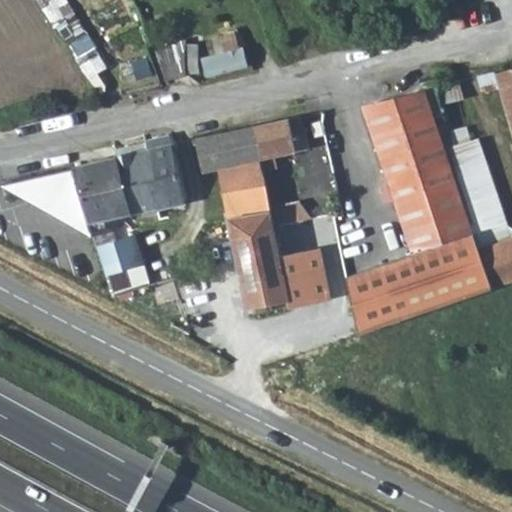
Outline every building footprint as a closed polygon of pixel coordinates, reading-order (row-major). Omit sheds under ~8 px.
[(61,21),(83,46),(94,36),(73,11),(61,21)] [(165,81),(189,74),(187,48),(186,41),(155,50),(165,81)] [(195,65),(196,78),(240,68),(233,43),(212,48),(215,61),(195,65)] [(511,124),(511,68),(478,76),(482,91),(501,88),(511,124)] [(463,100),(456,81),(437,86),(442,103),(463,100)] [(426,89),(363,105),(414,255),(474,234),(426,89)] [(306,115),(313,142),(328,139),(322,111),(306,115)] [(309,148),(302,115),(254,126),(262,158),(309,148)] [(197,138),(206,171),(222,168),(262,158),(254,126),(197,138)] [(156,146),(173,144),(169,130),(150,135),(151,141),(153,140),(156,146)] [(478,138),(452,144),(465,186),(490,179),(478,138)] [(185,201),(173,144),(156,146),(153,140),(151,141),(147,142),(157,178),(148,181),(158,207),(185,201)] [(134,213),(158,207),(148,181),(157,178),(147,142),(117,149),(118,155),(134,213)] [(125,215),(134,213),(118,155),(72,166),(82,197),(91,223),(125,215)] [(222,168),(232,217),(273,209),(262,158),(222,168)] [(307,197),(278,202),(281,222),(310,217),(307,197)] [(291,301),(273,209),(232,217),(227,218),(248,311),(291,301)] [(126,222),(125,215),(91,223),(98,245),(115,240),(112,226),(126,222)] [(115,240),(98,245),(102,257),(108,275),(114,295),(148,284),(133,236),(115,240)] [(511,239),(484,248),(496,288),(511,282),(511,239)]
